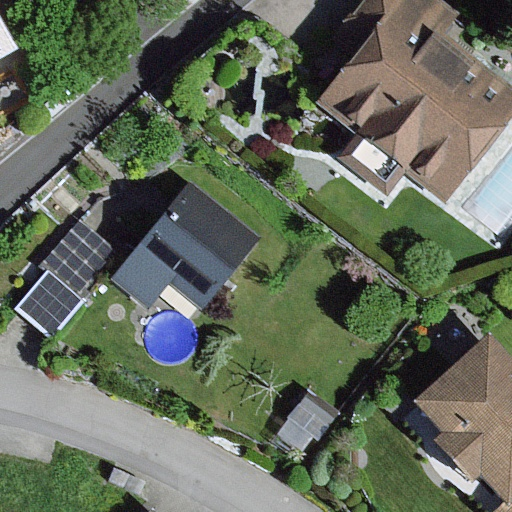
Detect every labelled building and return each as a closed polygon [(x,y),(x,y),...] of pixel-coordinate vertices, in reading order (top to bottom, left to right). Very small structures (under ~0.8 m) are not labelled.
[(458,16),(437,0),(361,0),(330,40),(352,58),(316,105),(355,136),(338,159),(387,198),(405,175),(446,206),(511,119),(511,91),(442,38),(458,16)] [(0,18),(0,59),(18,50),(0,18)] [(261,238),(190,182),(110,281),(149,314),(173,286),(204,314),(261,238)] [(118,256),(79,222),(40,265),(47,271),(14,310),(51,343),(86,302),(79,297),(118,256)] [(511,511),(511,361),(489,337),(409,401),(437,433),(430,439),(472,485),(480,480),(505,502),(493,511),(511,511)] [(337,421),(308,399),(287,428),(316,449),(337,421)]
